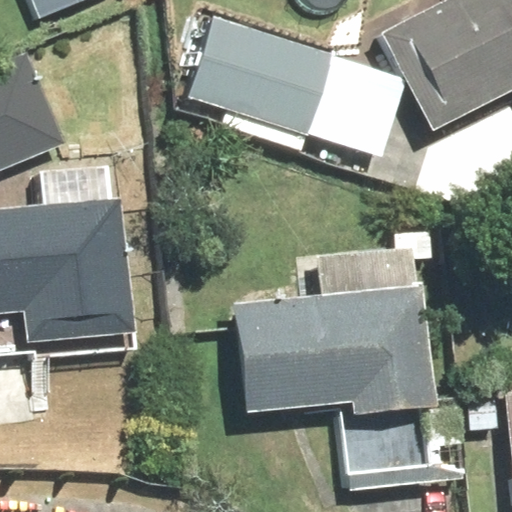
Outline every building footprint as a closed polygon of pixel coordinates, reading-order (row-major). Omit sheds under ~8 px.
[(11,0),(21,22),(73,0),(11,0)] [(511,0),(447,0),(366,41),(417,141),(511,93),(511,0)] [(320,56),(195,19),(170,102),(296,139),(320,56)] [(33,213),(0,215),(0,325),(6,325),(8,351),(119,343),(108,207),(98,208),(95,172),(31,177),(33,213)] [(302,304),(219,311),(229,423),(329,415),(336,500),(451,490),(430,249),(298,260),(302,304)] [(511,511),(511,390),(491,392),(500,511),(511,511)]
